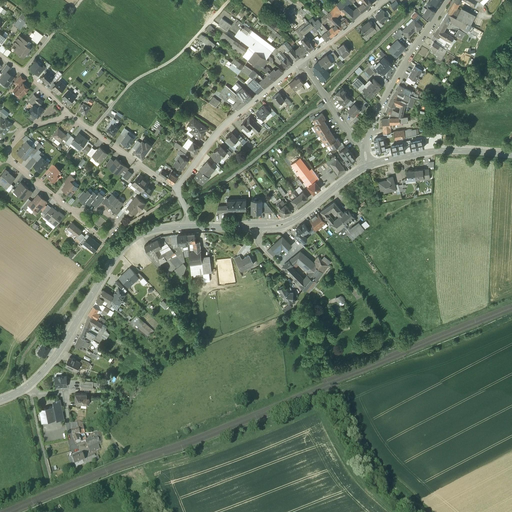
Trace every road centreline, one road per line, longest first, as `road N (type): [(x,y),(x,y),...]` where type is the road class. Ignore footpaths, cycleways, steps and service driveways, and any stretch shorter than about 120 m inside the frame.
road 1 (track): [(109,460),(108,427),(146,384),(185,358),(287,316)]
road 2 (secondary): [(29,384),(60,351),(122,247),(148,233),(189,228)]
road 3 (track): [(330,104),(185,208)]
road 4 (residential): [(177,189),(219,130),(300,62)]
road 5 (residential): [(365,145),(391,86),(447,0)]
road 6 (track): [(110,107),(177,57),(231,0)]
road 7 (secondary): [(368,166),(444,151),(511,156)]
road 8 (secondary): [(253,227),(292,221),(368,166)]
